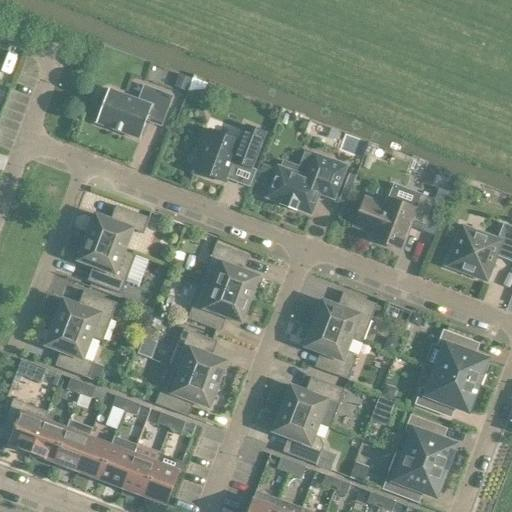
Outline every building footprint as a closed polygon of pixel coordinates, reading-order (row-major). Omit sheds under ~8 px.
[(179,74),(174,87),(187,92),(192,79),(179,74)] [(103,108),(97,123),(140,139),(147,121),(161,127),(173,97),(150,88),(145,103),(109,90),(108,94),(104,92),(100,94),(97,102),(98,106),(103,108)] [(241,141),(211,129),(195,170),(226,182),(234,162),(252,169),(266,132),(246,125),(241,141)] [(281,162),(267,199),(282,204),(281,206),(296,211),(297,210),(312,216),(323,185),(338,191),(348,167),(315,154),(307,177),(293,172),(295,167),(281,162)] [(262,163),(255,181),(267,186),(275,168),(262,163)] [(423,187),(438,192),(444,177),(429,172),(423,187)] [(385,206),(366,199),(357,221),(377,229),(373,239),(401,250),(412,221),(425,226),(428,218),(435,200),(421,194),(415,209),(388,199),(385,206)] [(428,218),(425,226),(437,230),(446,204),(435,200),(428,218)] [(124,252),(125,251),(133,230),(144,235),(150,219),(121,207),(115,222),(96,215),(87,238),(124,252)] [(446,267),(487,282),(497,256),(511,261),(511,227),(504,224),(498,239),(462,225),(446,267)] [(136,256),(125,251),(124,252),(87,238),(78,261),(94,267),(96,273),(92,283),(121,294),(136,256)] [(202,282),(251,300),(260,277),(240,270),(246,255),(216,244),(202,282)] [(173,258),(171,267),(181,270),(184,261),(173,258)] [(251,300),(202,282),(188,320),(217,331),(222,316),(242,323),(251,300)] [(158,296),(147,292),(142,306),(153,310),(158,296)] [(92,338),(103,342),(118,304),(89,293),(83,307),(64,300),(55,323),(92,337),(92,338)] [(352,339),(363,343),(377,305),(348,294),(343,308),(323,301),(314,324),(352,338),(352,339)] [(420,327),(424,316),(412,311),(408,323),(420,327)] [(55,323),(46,346),(66,354),(60,368),(89,379),(95,363),(84,359),(92,338),(92,337),(55,323)] [(352,338),(314,324),(306,347),(325,355),(320,369),(349,380),(356,361),(353,354),(347,351),(352,339),(352,338)] [(219,385),(227,362),(208,355),(213,340),(184,329),(169,367),(181,372),(181,371),(219,385)] [(478,386),(488,360),(469,353),(473,341),(443,330),(437,347),(444,350),(437,370),(478,386)] [(144,336),(138,352),(151,358),(158,341),(144,336)] [(395,339),(386,343),(383,349),(396,354),(401,342),(395,339)] [(29,378),(34,364),(22,360),(17,373),(29,378)] [(478,386),(437,370),(429,391),(421,388),(415,405),(445,417),(449,405),(468,412),(478,386)] [(210,408),(219,385),(181,371),(181,372),(173,393),(161,389),(155,405),(185,416),(190,401),(210,408)] [(67,390),(80,395),(84,384),(71,379),(67,390)] [(282,409),(320,423),(331,428),(345,390),(316,379),(311,393),(291,386),(282,409)] [(96,388),(84,384),(80,395),(91,399),(96,388)] [(382,396),(393,400),(398,389),(386,384),(382,396)] [(113,407),(125,412),(129,401),(117,396),(113,407)] [(394,403),(381,398),(374,415),(387,420),(394,403)] [(32,454),(45,421),(49,412),(14,399),(3,428),(14,432),(9,445),(32,454)] [(141,405),(129,401),(125,412),(137,416),(141,405)] [(315,436),(320,423),(282,409),(273,432),(293,440),(287,454),(317,465),(324,446),(321,439),(315,436)] [(170,429),(170,428),(174,418),(162,413),(158,424),(170,429)] [(404,456),(446,471),(456,445),(437,438),(441,426),(411,415),(405,432),(412,435),(404,456)] [(174,418),(170,428),(170,429),(182,433),(186,422),(174,418)] [(89,438),(93,429),(70,420),(67,429),(54,462),(77,471),(89,438)] [(32,454),(54,462),(67,429),(45,421),(32,454)] [(112,446),(99,479),(122,488),(134,455),(138,446),(115,437),(112,446)] [(77,471),(99,479),(112,446),(89,438),(77,471)] [(146,459),(134,455),(122,488),(144,496),(157,463),(160,454),(150,450),(146,459)] [(436,497),(446,471),(404,456),(397,453),(382,490),(413,502),(417,490),(436,497)] [(290,474),(294,463),(282,459),(277,469),(290,474)] [(356,462),(350,477),(363,482),(369,467),(356,462)] [(144,496),(167,505),(180,472),(157,463),(144,496)] [(290,474),(302,479),(306,468),(294,463),(290,474)] [(322,487),(334,491),(338,481),(327,476),(322,487)] [(351,485),(338,481),(334,491),(347,496),(351,485)] [(275,511),(280,500),(257,491),(248,511),(275,511)] [(367,504),(379,509),(383,498),(371,493),(367,504)] [(391,511),(395,502),(383,498),(379,509),(387,511),(391,511)] [(300,511),(302,508),(280,500),(275,511),(300,511)]
